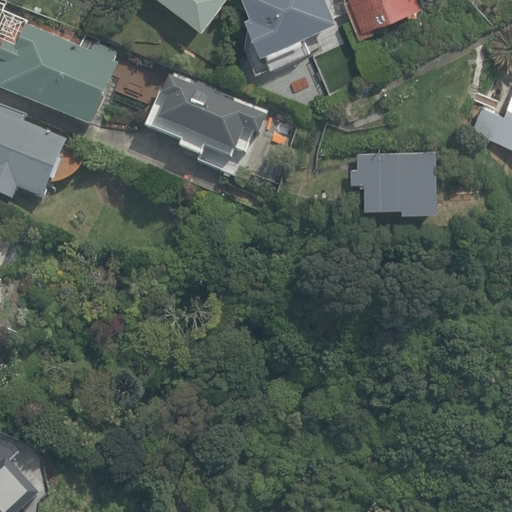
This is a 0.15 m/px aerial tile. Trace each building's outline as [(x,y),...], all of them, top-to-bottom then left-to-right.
[(160,0),(200,29),(221,0),(160,0)] [(242,0),(248,14),(243,16),(259,53),(335,21),(326,0),(242,0)] [(417,0),(348,0),(360,30),(420,7),(417,0)] [(114,64),(28,28),(18,51),(0,43),(0,91),(87,128),(114,64)] [(264,118),(168,77),(159,97),(167,101),(158,123),(235,155),(245,132),(256,136),(264,118)] [(482,105),(471,129),(511,146),(511,93),(503,114),(482,105)] [(66,141),(0,113),(0,195),(13,201),(18,190),(41,200),(66,141)] [(433,150),(359,152),(359,168),(351,169),(351,182),(363,182),(364,208),(400,207),(400,212),(435,212),(433,150)]
